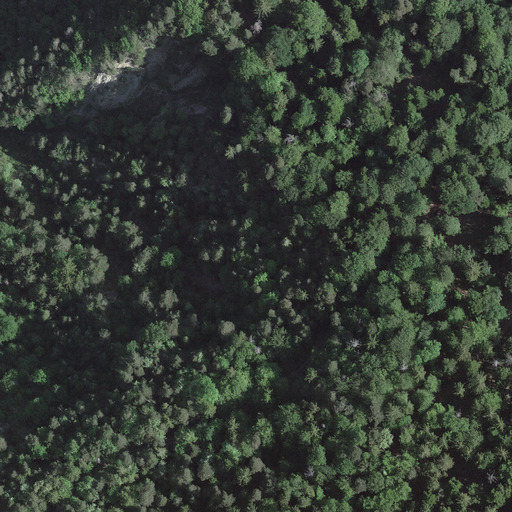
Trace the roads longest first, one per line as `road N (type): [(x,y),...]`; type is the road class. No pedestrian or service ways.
road 1 (track): [(511,152),(479,152),(446,172),(409,250),(293,375),(213,425),(128,456),(59,511)]
road 2 (track): [(328,0),(280,33),(254,32),(241,13),(246,0)]
